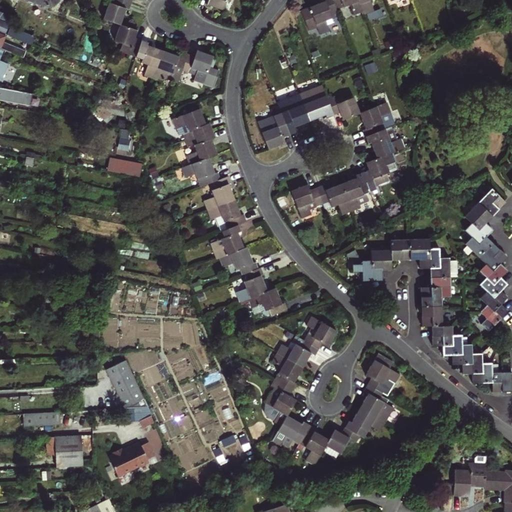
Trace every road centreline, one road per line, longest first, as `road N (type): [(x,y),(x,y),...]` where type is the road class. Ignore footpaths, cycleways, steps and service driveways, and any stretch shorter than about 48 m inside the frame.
road 1 (residential): [(374,324),(295,251),(253,178)]
road 2 (residential): [(253,178),(232,100),(246,40)]
road 3 (residential): [(470,406),(418,460),(390,507)]
